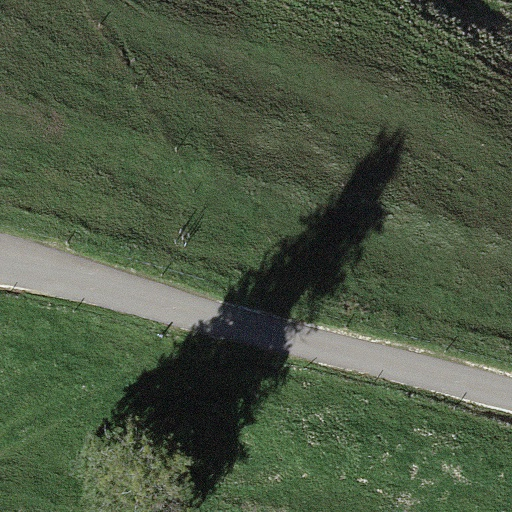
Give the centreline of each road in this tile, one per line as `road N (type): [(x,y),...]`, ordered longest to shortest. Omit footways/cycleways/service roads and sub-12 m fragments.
road 1 (unclassified): [(511,394),(0,259)]
road 2 (track): [(219,320),(0,455)]
